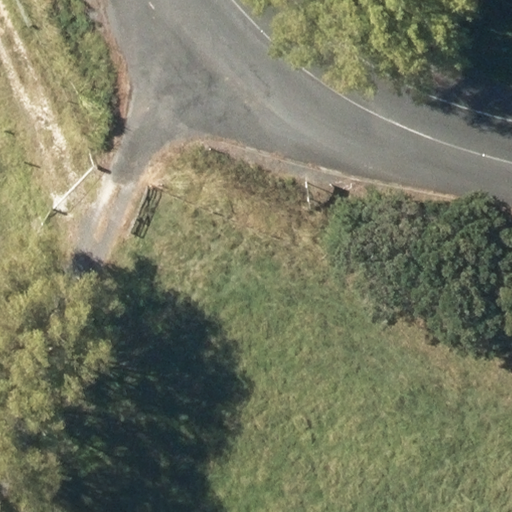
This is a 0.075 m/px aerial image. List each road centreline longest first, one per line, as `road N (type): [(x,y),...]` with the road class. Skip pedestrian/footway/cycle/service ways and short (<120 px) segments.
road 1 (tertiary): [(233,0),(345,95),(511,134)]
road 2 (unknown): [(83,0),(0,178)]
